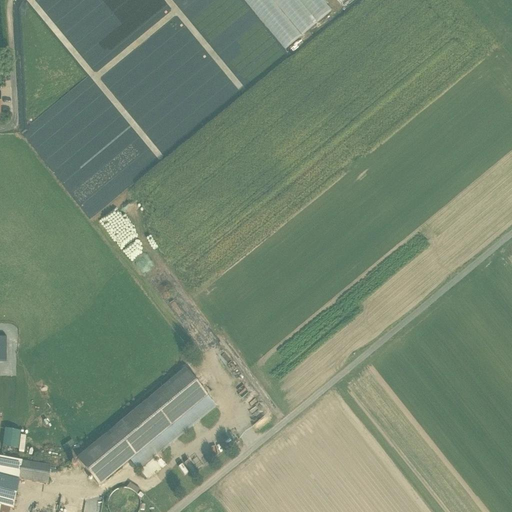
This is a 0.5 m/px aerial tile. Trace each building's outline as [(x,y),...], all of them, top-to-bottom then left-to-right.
[(327,4),(324,0),(243,0),(285,49),(331,11),(326,5),(327,4)] [(185,371),(78,461),(99,486),(206,397),(185,371)] [(0,459),(0,506),(1,507),(13,509),(19,480),(22,463),(0,459)] [(50,467),(22,463),(19,480),(47,484),(50,467)] [(138,511),(139,511),(140,505),(139,498),(135,493),(130,490),(124,488),(117,490),(112,493),(109,499),(108,505),(109,511),(138,511)] [(56,511),(59,496),(38,493),(34,511),(56,511)] [(80,511),(82,500),(65,497),(62,511),(80,511)] [(102,511),(105,498),(89,501),(86,511),(102,511)]
